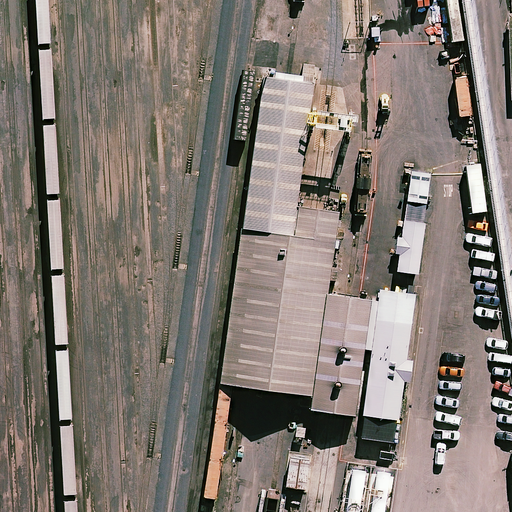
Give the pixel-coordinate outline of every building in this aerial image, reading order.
[(281,77),(269,76),(227,383),(251,386),(291,392),(318,395),(343,212),(318,208),(303,206),(320,83),(308,81),(309,75),(293,73),(282,71),(281,77)] [(435,173),(417,171),(413,201),(431,204),(435,173)] [(423,275),(430,223),(409,220),(407,237),(403,237),(400,254),(405,255),(402,272),(423,275)] [(421,294),(386,289),(368,415),(404,420),(409,380),(415,381),(418,360),(412,360),(421,294)] [(353,295),(334,292),(317,409),(337,411),(361,415),(378,299),(353,295)] [(305,490),(308,465),(288,463),(285,488),(305,490)] [(361,502),(364,470),(350,468),(347,501),(361,502)] [(385,511),(390,472),(373,470),(368,511),(385,511)]
